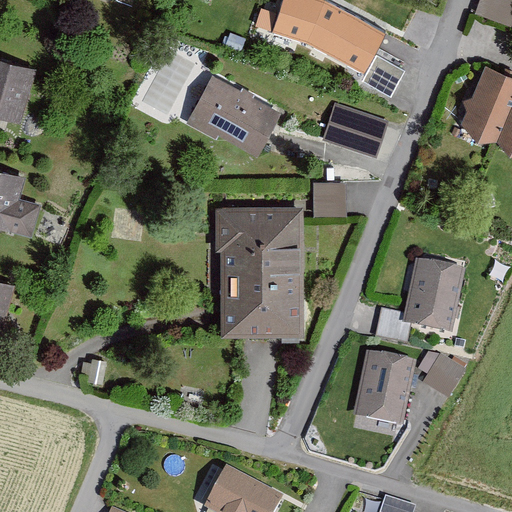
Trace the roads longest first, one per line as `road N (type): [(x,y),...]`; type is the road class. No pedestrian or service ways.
road 1 (residential): [(285,446),(416,128),(457,0)]
road 2 (residential): [(285,446),(504,511)]
road 3 (residential): [(117,406),(285,446)]
road 4 (residential): [(0,378),(117,406)]
